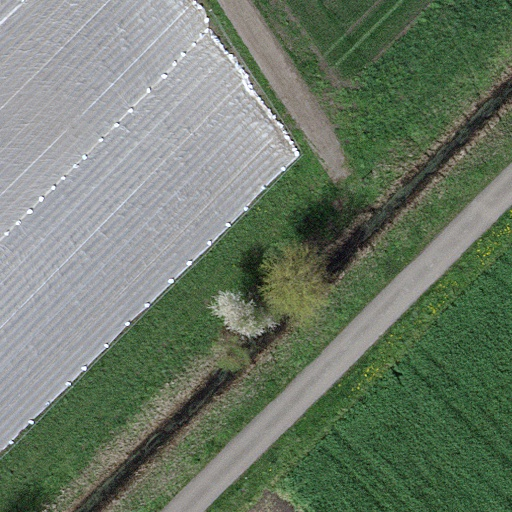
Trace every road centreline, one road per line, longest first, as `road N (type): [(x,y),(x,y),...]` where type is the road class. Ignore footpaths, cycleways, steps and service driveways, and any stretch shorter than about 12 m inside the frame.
road 1 (track): [(183,511),(511,181)]
road 2 (track): [(234,0),(345,175)]
